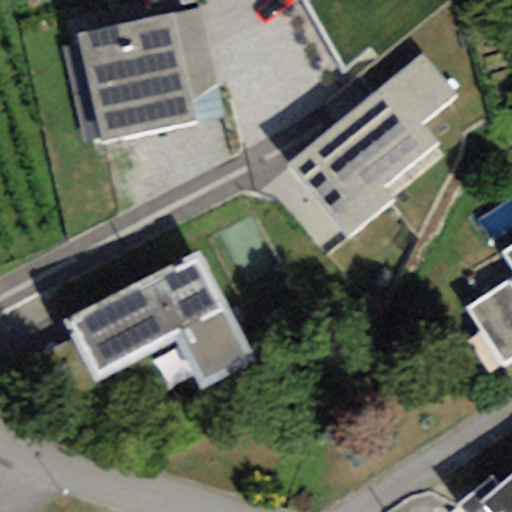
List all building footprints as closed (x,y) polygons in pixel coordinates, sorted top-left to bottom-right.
[(171,22),(76,43),(101,151),(196,130),(171,22)] [(457,103),(420,59),(283,172),(345,246),(393,206),(383,194),(440,147),(425,129),(457,103)] [(511,253),(502,259),(511,275),(511,280),(464,311),(500,368),(511,360),(511,253)] [(197,260),(62,332),(95,393),(174,351),(201,400),(256,370),(197,260)] [(511,511),(511,483),(479,511),(511,511)]
